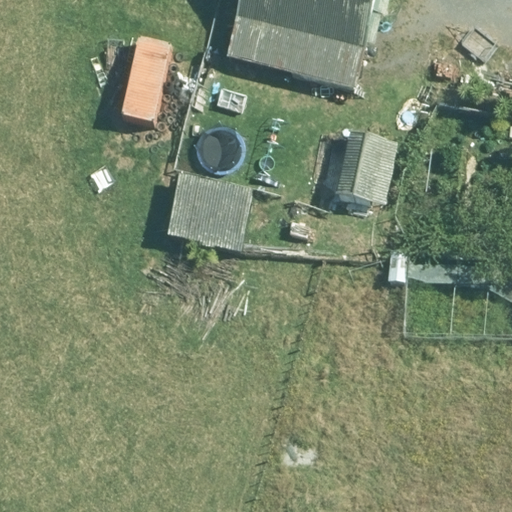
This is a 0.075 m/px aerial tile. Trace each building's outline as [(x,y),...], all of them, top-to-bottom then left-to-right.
[(251,0),(236,60),(364,92),(387,0),(251,0)] [(142,47),(128,118),(162,124),(175,53),(142,47)] [(342,200),(391,209),(401,147),(352,139),(342,200)] [(257,197),(187,181),(174,240),(244,256),(257,197)] [(511,338),(511,264),(410,261),(407,335),(511,338)]
